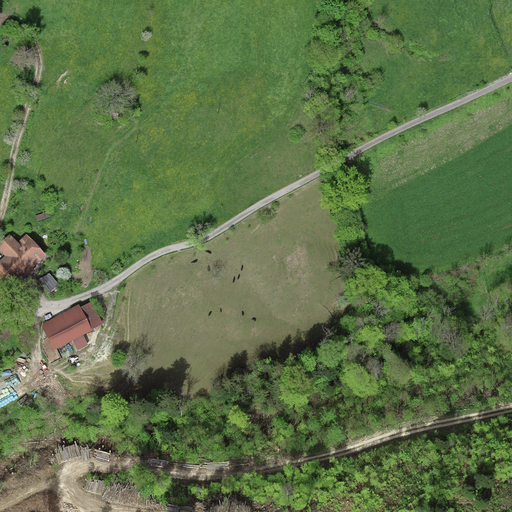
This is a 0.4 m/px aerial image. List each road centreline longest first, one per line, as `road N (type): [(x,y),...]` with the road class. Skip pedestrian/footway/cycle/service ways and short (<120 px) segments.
road 1 (track): [(153,511),(77,504),(64,481),(82,465),(264,468),(511,407)]
road 2 (track): [(0,19),(26,36),(40,71),(0,214)]
